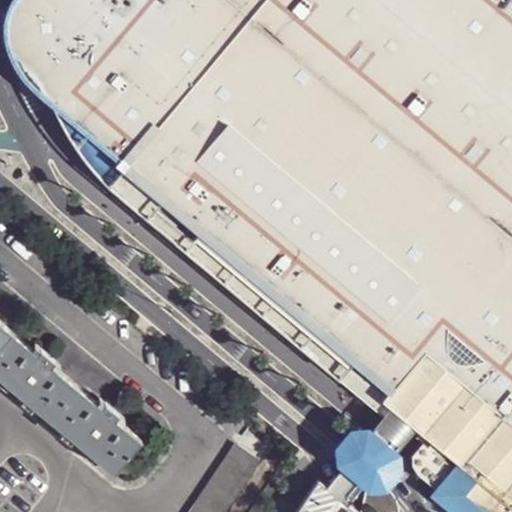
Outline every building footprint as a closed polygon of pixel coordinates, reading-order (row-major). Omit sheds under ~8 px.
[(511,0),(21,0),(14,17),(17,49),(39,84),(203,226),(357,355),(393,384),(382,397),(392,405),(415,425),(427,435),(457,460),(511,506),(511,0)] [(203,226),(195,236),(348,365),(357,355),(203,226)] [(0,374),(113,470),(144,435),(123,418),(118,414),(121,409),(108,398),(104,402),(96,396),(59,365),(53,360),(57,356),(42,344),(39,348),(32,343),(0,317),(0,374)] [(39,348),(42,344),(36,340),(32,343),(39,348)] [(57,356),(53,360),(59,365),(62,361),(57,356)] [(104,402),(108,398),(101,393),(96,396),(104,402)] [(415,425),(392,405),(377,423),(373,428),(368,424),(349,426),(342,435),(334,444),(336,462),(369,490),(387,489),(395,480),(402,470),(401,452),(396,448),(402,441),(415,425)] [(126,414),(121,409),(118,414),(123,418),(126,414)] [(416,473),(434,488),(457,460),(427,435),(423,440),(411,454),(412,465),(416,473)] [(226,511),(263,459),(237,443),(190,511),(226,511)] [(511,511),(511,506),(457,460),(434,488),(462,511),(511,511)] [(317,477),(293,511),(358,511),(346,502),(317,477)]
